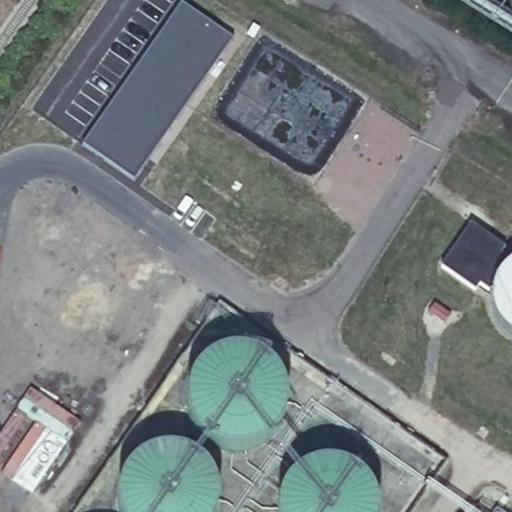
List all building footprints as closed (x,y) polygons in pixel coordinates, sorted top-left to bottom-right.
[(471,226),(440,268),(475,292),(479,286),(488,293),(491,295),(491,293),(492,288),(494,283),(496,278),(499,274),(502,270),(506,266),(510,263),(508,262),(501,256),(505,250),(471,226)] [(511,261),(510,263),(506,266),(502,270),(499,274),(496,278),(494,283),(492,288),(491,293),(491,295),(491,299),(491,304),(492,310),(494,315),(499,324),(502,328),(511,335),(511,261)] [(167,410),(248,450),(291,364),(209,324),(167,410)] [(0,445),(0,468),(31,488),(64,438),(22,411),(0,445)] [(135,423),(100,511),(101,511),(192,511),(216,455),(135,423)] [(254,502),(265,511),(371,511),(387,494),(313,433),(254,502)]
